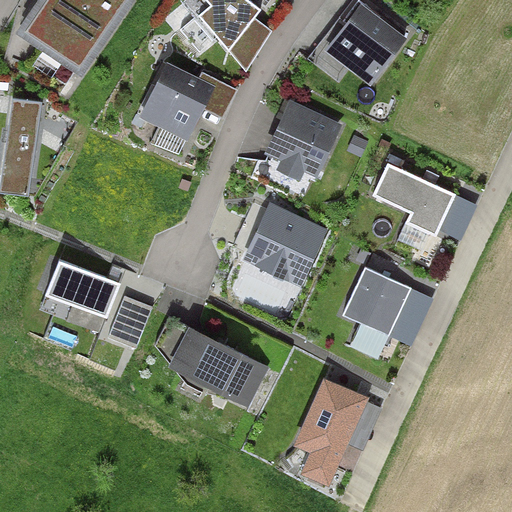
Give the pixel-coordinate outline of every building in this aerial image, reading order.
[(121,0),(39,0),(24,21),(78,60),(121,0)] [(208,0),(184,0),(211,36),(218,32),(200,8),(208,0)] [(253,0),(208,0),(200,8),(218,32),(229,45),(253,11),(258,4),(253,0)] [(407,34),(362,0),(361,0),(325,46),(370,81),(407,34)] [(253,11),(229,45),(240,62),(268,22),(253,11)] [(199,74),(169,58),(141,111),(185,135),(202,104),(223,115),(238,87),(202,68),(199,74)] [(0,72),(0,189),(27,194),(39,101),(23,97),(28,82),(0,72)] [(343,123),(288,97),(263,150),(280,158),(276,167),(300,178),(303,171),(318,177),(343,123)] [(458,190),(386,157),(372,188),(414,207),(408,221),(437,234),(441,226),(458,190)] [(478,200),(458,190),(441,226),(461,236),(478,200)] [(327,226),(269,198),(241,257),(300,285),(327,226)] [(118,285),(60,263),(49,294),(106,316),(118,285)] [(412,286),(364,264),(342,311),(389,334),(412,286)] [(433,296),(412,286),(389,334),(410,344),(433,296)] [(151,307),(125,297),(110,337),(136,346),(151,307)] [(171,353),(187,322),(168,312),(151,343),(171,353)] [(267,364),(187,322),(171,353),(167,361),(246,403),(267,364)] [(373,392),(324,368),(288,442),(306,451),(298,467),(329,482),(373,392)]
